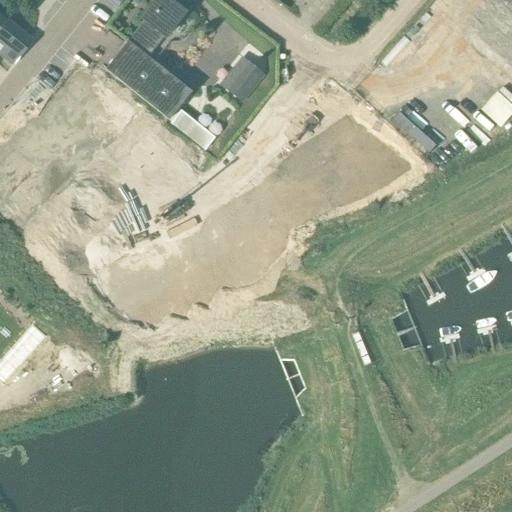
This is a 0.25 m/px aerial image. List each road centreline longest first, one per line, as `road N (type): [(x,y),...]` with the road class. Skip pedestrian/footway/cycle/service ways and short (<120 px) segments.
road 1 (residential): [(322,65),(191,216),(125,246)]
road 2 (unclassified): [(0,100),(81,0)]
road 3 (residential): [(322,65),(340,78),(409,0)]
road 4 (track): [(409,511),(511,444)]
